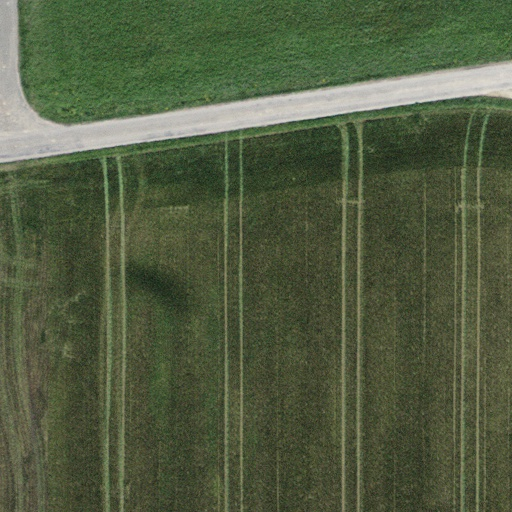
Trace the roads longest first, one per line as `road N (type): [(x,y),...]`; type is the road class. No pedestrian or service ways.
road 1 (unclassified): [(511,76),(7,150)]
road 2 (unclassified): [(1,0),(7,150)]
